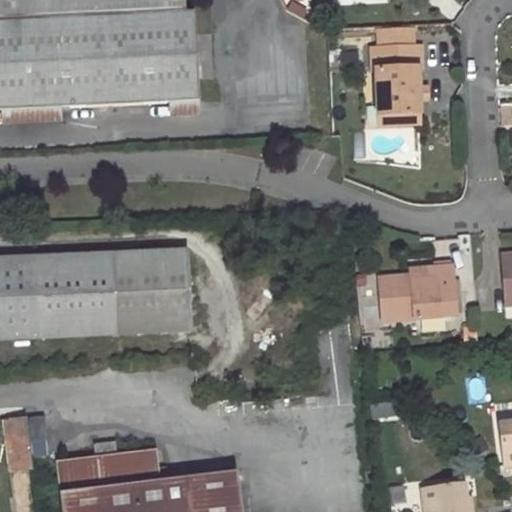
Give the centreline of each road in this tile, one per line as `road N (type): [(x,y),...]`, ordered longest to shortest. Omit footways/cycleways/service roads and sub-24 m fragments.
road 1 (residential): [(0,169),(179,160),(281,176),(392,226),(486,216)]
road 2 (residential): [(478,27),(486,216)]
